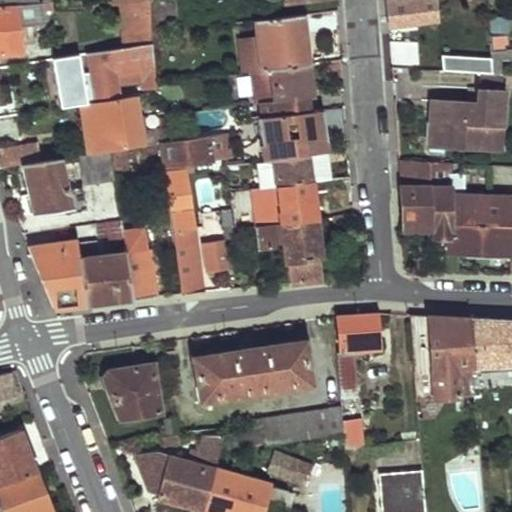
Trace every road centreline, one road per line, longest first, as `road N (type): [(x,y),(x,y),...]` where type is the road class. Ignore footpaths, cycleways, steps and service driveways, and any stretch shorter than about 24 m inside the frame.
road 1 (residential): [(33,340),(294,296),(386,289)]
road 2 (residential): [(386,289),(365,0)]
road 3 (residential): [(101,511),(33,340)]
road 4 (residential): [(386,289),(511,295)]
